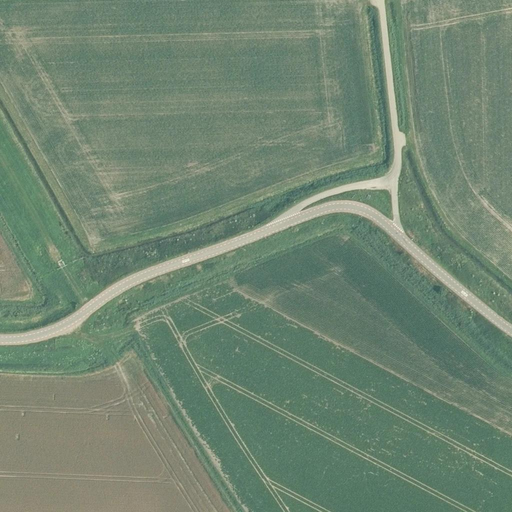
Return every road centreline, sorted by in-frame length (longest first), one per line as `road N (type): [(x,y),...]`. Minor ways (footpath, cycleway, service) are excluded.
road 1 (tertiary): [(0,340),(31,340),(156,272),(272,230)]
road 2 (unclassified): [(390,180),(396,161),(380,0)]
road 3 (tertiary): [(395,233),(511,331)]
road 4 (tertiary): [(395,233),(354,207),(272,230)]
road 5 (unclassified): [(390,180),(317,200),(272,230)]
